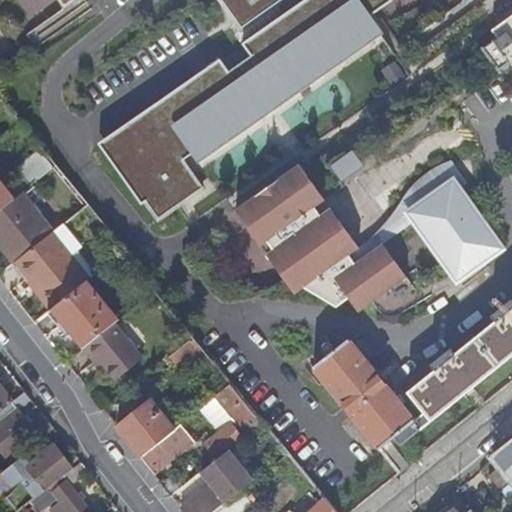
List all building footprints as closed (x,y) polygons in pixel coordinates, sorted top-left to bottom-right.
[(55,0),(64,13),(81,0),(55,0)] [(220,61),(99,146),(142,207),(146,203),(159,221),(203,190),(184,162),(195,154),(199,160),(235,135),(236,137),(261,119),(260,117),(330,68),(332,70),(368,44),(367,42),(379,34),(368,19),(392,2),(391,0),(307,0),(243,45),(251,57),(229,73),(220,61)] [(218,0),(230,17),(241,32),(284,1),(283,0),(218,0)] [(461,0),(445,0),(453,10),(445,15),(459,35),(477,22),(461,0)] [(511,14),(492,30),(497,37),(488,43),(489,45),(485,48),(501,71),(511,64),(511,14)] [(32,180),(53,169),(43,150),(22,161),(32,180)] [(325,199),(300,164),(235,212),(295,293),(304,287),(338,304),(350,296),(360,309),(408,274),(384,242),(356,262),(349,253),(359,246),(332,208),(322,215),(316,206),(325,199)] [(454,179),(411,211),(459,276),(502,244),(454,179)] [(0,213),(15,201),(0,181),(0,213)] [(18,263),(54,235),(56,234),(24,195),(15,201),(0,213),(0,234),(7,244),(3,248),(16,264),(18,263)] [(56,234),(54,235),(73,257),(84,248),(66,226),(56,234)] [(0,252),(12,268),(16,264),(3,248),(7,244),(0,234),(0,252)] [(54,311),(89,283),(92,281),(73,257),(54,235),(18,263),(39,289),(36,292),(52,312),(54,311)] [(54,311),(85,349),(116,325),(120,322),(89,283),(54,311)] [(403,446),(511,357),(511,299),(511,298),(492,314),(498,321),(456,354),(451,347),(431,364),(437,370),(409,393),(424,413),(414,421),(350,341),(314,370),(380,451),(355,472),(324,497),(326,500),(335,511),(353,511),(411,465),(391,441),(396,438),(403,446)] [(116,325),(85,349),(97,363),(100,360),(117,382),(144,360),(116,325)] [(233,386),(194,339),(171,357),(181,370),(198,356),(226,391),(233,386)] [(249,436),(264,424),(233,386),(226,391),(217,398),(249,436)] [(0,413),(13,403),(0,387),(0,413)] [(33,401),(26,393),(13,403),(19,412),(33,401)] [(159,412),(164,408),(167,402),(159,393),(150,401),(152,403),(159,412)] [(119,429),(141,457),(175,431),(164,418),(169,414),(164,408),(159,412),(152,403),(119,429)] [(38,435),(19,412),(0,426),(0,449),(8,459),(38,435)] [(57,432),(49,422),(40,429),(48,439),(57,432)] [(141,457),(155,476),(195,444),(181,426),(175,431),(141,457)] [(208,446),(218,458),(242,439),(233,427),(208,446)] [(271,453),(281,445),(270,432),(260,441),(271,453)] [(20,461),(0,476),(0,497),(31,474),(36,481),(19,495),(21,498),(12,505),(18,511),(19,511),(82,463),(78,458),(69,466),(54,447),(26,469),(20,461)] [(227,504),(255,483),(229,452),(202,473),(212,486),(182,509),(183,511),(214,511),(226,503),(227,504)] [(42,511),(43,511),(58,499),(61,503),(51,511),(50,511),(90,511),(82,502),(78,498),(71,489),(90,474),(82,463),(19,511),(42,511)] [(511,474),(503,464),(492,473),(507,490),(511,485),(511,474)] [(335,511),(326,500),(313,511),(335,511)]
